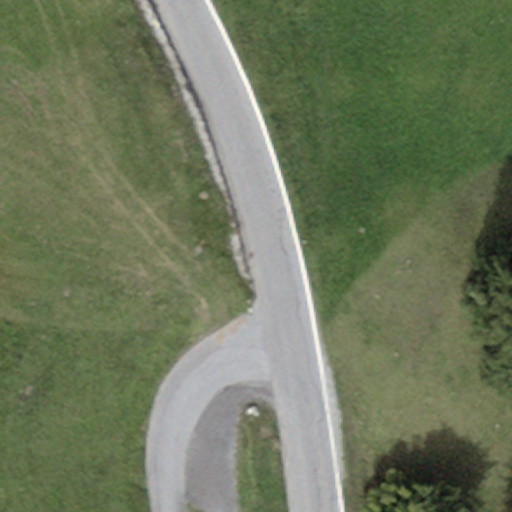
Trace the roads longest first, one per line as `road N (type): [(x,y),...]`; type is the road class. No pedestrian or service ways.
road 1 (tertiary): [(178,0),(267,229),(290,324),(313,511)]
road 2 (track): [(290,324),(233,355),(188,402),(169,446),(169,511)]
